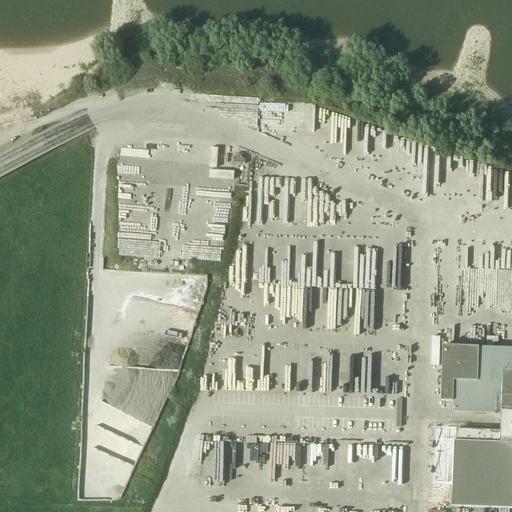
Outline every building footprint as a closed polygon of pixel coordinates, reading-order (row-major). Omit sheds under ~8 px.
[(216,160),(217,139),(147,135),(146,156),(216,160)] [(395,329),(396,291),(341,288),(339,330),(349,330),(349,322),(354,322),(354,329),(381,330),(381,328),(395,329)] [(314,326),(314,306),(320,306),(320,289),(303,289),(302,326),(314,326)] [(511,349),(443,347),(441,401),(453,402),(452,412),(500,414),(499,432),(456,430),(455,442),(454,442),(451,508),(511,509),(511,349)] [(337,393),(339,353),(314,352),(312,386),(320,386),(320,393),(322,393),(322,402),(330,403),(330,406),(338,407),(339,404),(335,404),(336,393),(337,393)] [(386,372),(385,393),(393,394),(393,388),(398,388),(399,365),(390,365),(390,372),(386,372)] [(302,464),(313,465),(313,446),(302,446),(302,464)]
